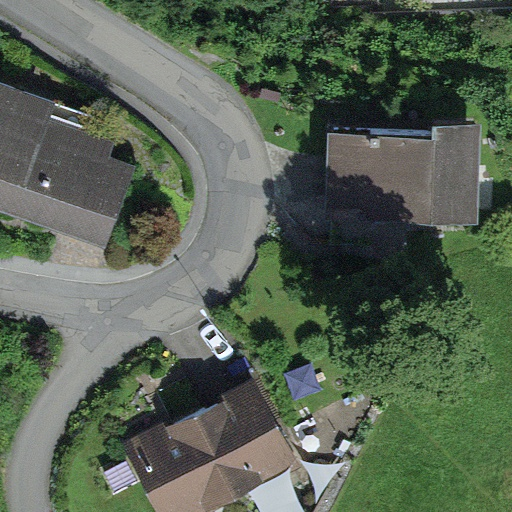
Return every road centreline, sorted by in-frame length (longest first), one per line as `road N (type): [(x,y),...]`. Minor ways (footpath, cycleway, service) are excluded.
road 1 (residential): [(40,0),(186,88),(228,137),(237,203),(222,253),(176,291),(127,308)]
road 2 (residential): [(127,308),(71,383),(33,466),(32,511)]
road 3 (residential): [(127,308),(0,290)]
